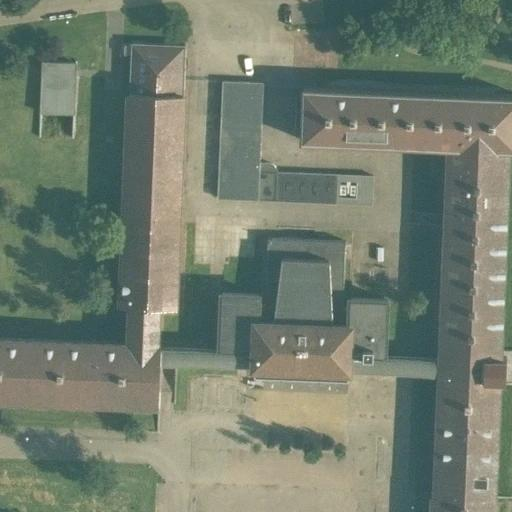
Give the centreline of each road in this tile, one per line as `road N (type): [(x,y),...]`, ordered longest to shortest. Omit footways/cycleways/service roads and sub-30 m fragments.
road 1 (unknown): [(184,0),(199,21),(221,258)]
road 2 (unclassified): [(177,511),(179,454),(0,447)]
road 3 (unclassified): [(0,15),(109,0),(193,0)]
